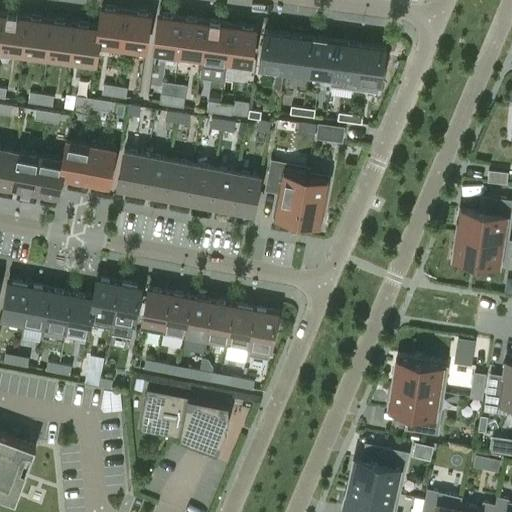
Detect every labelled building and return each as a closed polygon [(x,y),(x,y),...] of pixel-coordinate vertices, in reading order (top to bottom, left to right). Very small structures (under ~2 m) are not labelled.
[(101,4),(99,24),(100,24),(97,42),(98,42),(121,46),(126,8),(101,4)] [(126,8),(121,46),(145,49),(151,11),(126,8)] [(5,11),(0,45),(0,48),(23,52),(28,14),(5,11)] [(153,55),(178,58),(184,16),(159,12),(153,55)] [(47,55),(52,18),(28,14),(23,52),(47,55)] [(202,61),(208,19),(184,16),(178,58),(202,61)] [(52,18),(47,55),(71,59),(76,21),(52,18)] [(226,64),(231,22),(208,19),(202,61),(226,64)] [(76,21),(71,59),(95,62),(98,42),(97,42),(100,24),(99,24),(76,21)] [(231,22),(226,64),(250,68),(256,25),(231,22)] [(283,74),(289,31),(264,28),(259,65),(283,69),(282,73),(283,74)] [(289,31),(283,74),(307,77),(313,34),(289,31)] [(313,34),(307,77),(330,80),(329,85),(330,85),(337,37),(313,34)] [(330,85),(354,88),(360,41),(337,37),(330,85)] [(354,88),(380,92),(381,90),(379,90),(385,45),(387,46),(387,44),(360,41),(354,88)] [(115,84),(104,82),(102,92),(114,94),(115,84)] [(115,84),(114,94),(126,96),(128,86),(115,84)] [(40,102),(42,92),(30,90),(28,100),(40,102)] [(42,92),(40,102),(52,104),(54,94),(42,92)] [(173,94),(161,92),(159,102),(172,104),(173,94)] [(86,106),(87,96),(75,94),(74,104),(86,106)] [(173,94),(172,104),(183,105),(185,95),(173,94)] [(98,108),(99,98),(87,96),(86,106),(98,108)] [(99,98),(98,108),(110,110),(111,100),(99,98)] [(220,101),(208,99),(207,109),(219,111),(220,101)] [(220,101),(219,111),(231,113),(232,103),(220,101)] [(1,102),(0,105),(0,112),(11,114),(13,104),(1,102)] [(139,114),(141,105),(129,103),(127,112),(139,114)] [(302,114),(303,106),(291,105),(290,113),(302,114)] [(303,106),(302,114),(314,116),(315,108),(303,106)] [(47,119),(48,110),(36,108),(35,118),(47,119)] [(260,118),(261,110),(249,108),(248,116),(260,118)] [(179,111),(167,109),(165,118),(177,120),(179,111)] [(48,110),(47,119),(59,121),(60,112),(48,110)] [(177,120),(189,122),(191,113),(179,111),(177,120)] [(351,113),(339,111),(338,119),(350,121),(351,113)] [(363,114),(351,113),(350,121),(361,122),(363,114)] [(224,118),(212,116),(210,126),(222,127),(224,118)] [(222,127),(234,129),(236,120),(224,118),(222,127)] [(259,118),(257,127),(269,129),(271,120),(259,118)] [(302,120),(300,133),(315,135),(316,122),(302,120)] [(343,126),(319,123),(318,135),(321,136),(341,139),(343,126)] [(92,138),(91,138),(90,142),(66,138),(63,157),(64,158),(60,175),(61,176),(84,180),(92,138)] [(116,142),(92,138),(84,180),(108,184),(116,142)] [(0,184),(9,186),(16,149),(0,145),(0,184)] [(148,152),(124,148),(117,186),(140,191),(148,152)] [(16,149),(9,186),(33,190),(40,153),(16,149)] [(170,157),(148,152),(140,191),(163,195),(170,157)] [(57,195),(59,187),(61,176),(60,175),(64,158),(63,157),(40,153),(33,190),(57,195)] [(192,161),(170,157),(163,195),(185,199),(192,161)] [(274,214),(297,219),(306,171),(307,171),(308,166),(272,159),(266,188),(279,190),(274,214)] [(215,165),(192,161),(185,199),(208,203),(215,165)] [(237,170),(215,165),(208,203),(230,208),(237,170)] [(488,168),(487,180),(507,182),(508,170),(488,168)] [(230,208),(253,212),(261,174),(237,170),(230,208)] [(330,175),(307,171),(306,171),(297,219),(321,223),(330,175)] [(460,207),(456,231),(507,239),(508,238),(511,216),(511,198),(487,195),(485,210),(460,207)] [(511,241),(511,238),(508,238),(507,239),(456,231),(452,256),(508,264),(511,241)] [(94,294),(95,294),(89,323),(90,323),(110,327),(119,279),(97,275),(94,294)] [(31,282),(9,278),(1,316),(23,320),(31,282)] [(141,283),(119,279),(110,327),(111,327),(112,322),(134,325),(141,283)] [(31,282),(23,320),(22,325),(44,329),(52,286),(31,282)] [(141,328),(163,332),(171,289),(149,285),(141,328)] [(73,290),(52,286),(44,329),(66,333),(67,329),(66,328),(73,290)] [(192,293),(171,289),(163,332),(184,336),(192,293)] [(94,294),(73,290),(66,328),(67,329),(88,333),(90,323),(89,323),(95,294),(94,294)] [(186,331),(206,335),(214,297),(192,293),(184,336),(185,336),(186,331)] [(226,339),(228,339),(235,301),(214,297),(206,335),(226,339)] [(235,301),(228,339),(226,339),(225,344),(247,348),(248,348),(256,305),(235,301)] [(256,305),(248,348),(247,348),(246,353),(269,357),(278,309),(256,305)] [(453,335),(450,360),(467,362),(470,337),(453,335)] [(4,360),(15,362),(17,353),(5,351),(4,360)] [(17,353),(15,362),(27,364),(29,355),(17,353)] [(144,366),(156,369),(158,360),(146,357),(144,366)] [(511,357),(506,357),(502,379),(490,377),(485,408),(511,411),(511,357)] [(396,358),(392,382),(444,390),(447,366),(396,358)] [(46,368),(58,370),(60,361),(48,359),(46,368)] [(158,360),(156,369),(168,371),(169,362),(158,360)] [(60,361),(58,370),(70,373),(72,364),(60,361)] [(85,381),(99,383),(102,368),(88,365),(85,381)] [(186,375),(198,377),(200,368),(188,366),(186,375)] [(200,368),(198,377),(210,379),(212,370),(200,368)] [(486,373),(474,371),(471,394),(482,396),(486,373)] [(229,383),(241,385),(242,376),(231,374),(229,383)] [(112,387),(113,378),(101,376),(100,385),(112,387)] [(254,378),(242,376),(241,385),(253,387),(254,378)] [(392,382),(389,407),(413,411),(411,427),(437,432),(444,390),(392,382)] [(147,387),(139,428),(180,436),(217,451),(226,430),(225,430),(227,421),(229,421),(228,403),(147,387)] [(101,390),(101,404),(120,405),(121,391),(101,390)] [(487,416),(480,415),(479,429),(485,430),(487,416)] [(36,445),(0,431),(0,493),(16,499),(36,445)] [(412,452),(428,455),(430,444),(414,440),(412,452)] [(354,456),(349,480),(399,492),(409,451),(382,445),(379,462),(354,456)] [(349,480),(343,505),(350,506),(373,511),(372,511),(394,511),(399,492),(349,480)] [(456,511),(459,502),(460,502),(461,495),(427,487),(421,511),(423,511),(456,511)] [(511,511),(511,500),(508,499),(509,497),(497,494),(495,502),(494,502),(492,511),(511,511)] [(492,511),(494,502),(482,499),(481,507),(460,502),(459,502),(456,511),(492,511)]
